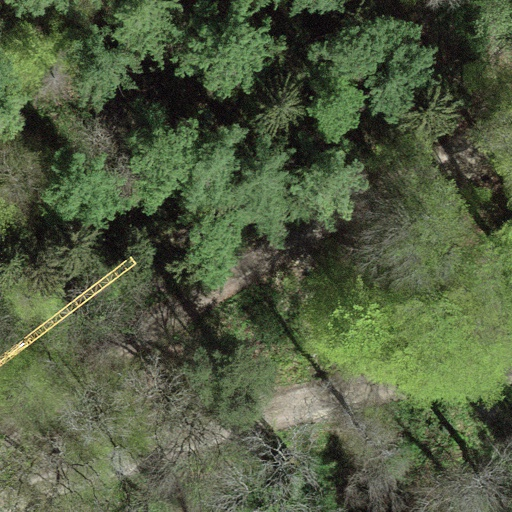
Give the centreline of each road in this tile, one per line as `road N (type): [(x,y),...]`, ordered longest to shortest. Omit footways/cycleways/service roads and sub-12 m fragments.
road 1 (track): [(511,128),(335,215),(98,352),(0,420)]
road 2 (track): [(447,372),(0,502)]
